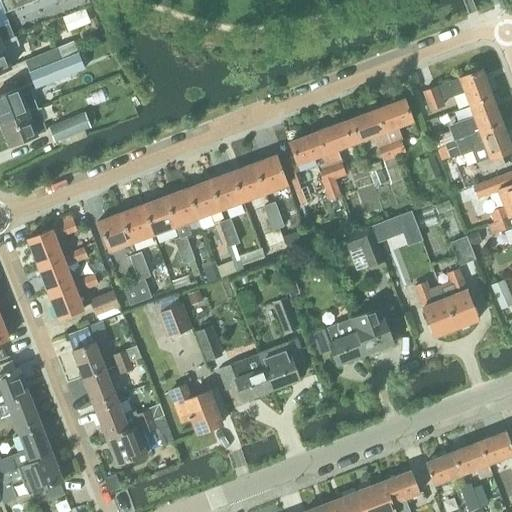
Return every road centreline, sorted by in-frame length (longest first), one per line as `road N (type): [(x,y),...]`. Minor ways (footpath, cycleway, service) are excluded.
road 1 (residential): [(0,219),(504,25)]
road 2 (tertiary): [(179,511),(511,383)]
road 3 (residential): [(108,511),(0,234)]
